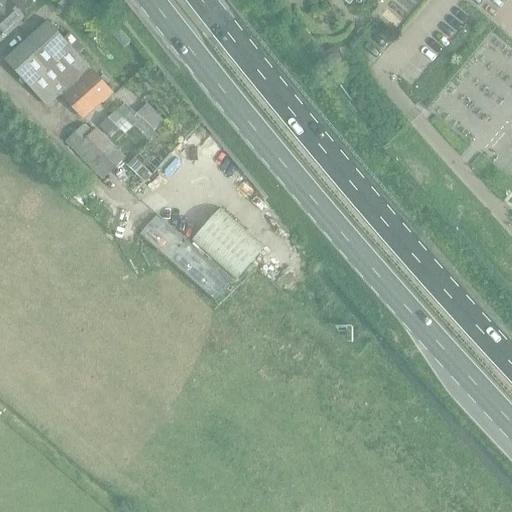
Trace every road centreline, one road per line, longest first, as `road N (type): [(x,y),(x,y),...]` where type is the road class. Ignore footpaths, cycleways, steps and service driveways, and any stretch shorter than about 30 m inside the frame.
road 1 (primary): [(154,0),(367,262),(511,419)]
road 2 (primary): [(511,361),(204,0)]
